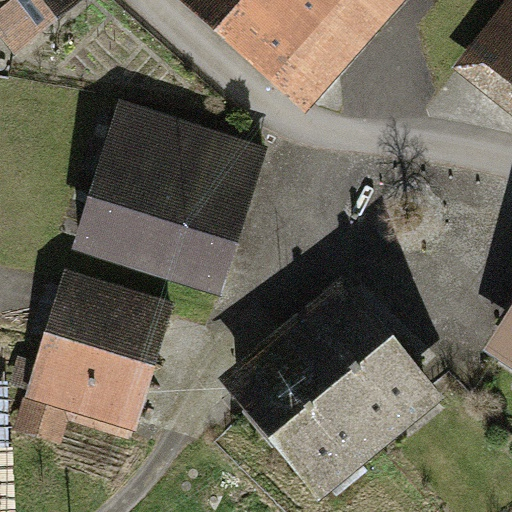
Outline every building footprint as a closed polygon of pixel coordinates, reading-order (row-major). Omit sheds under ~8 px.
[(0,0),(0,21),(18,44),(73,0),(0,0)] [(181,0),(278,84),(352,0),(181,0)] [(402,0),(352,0),(278,84),(307,112),(404,2),(402,0)] [(511,8),(460,72),(511,115),(511,8)] [(263,155),(119,109),(79,236),(223,281),(263,155)] [(167,315),(66,283),(40,364),(23,359),(16,382),(33,387),(69,398),(134,419),(167,315)] [(370,436),(425,392),(348,298),(293,342),(370,436)] [(511,331),(494,357),(511,368),(511,331)] [(316,480),(370,436),(293,342),(239,386),(316,480)] [(69,398),(33,387),(20,429),(56,439),(64,413),(69,398)] [(69,398),(64,413),(130,434),(134,419),(69,398)]
